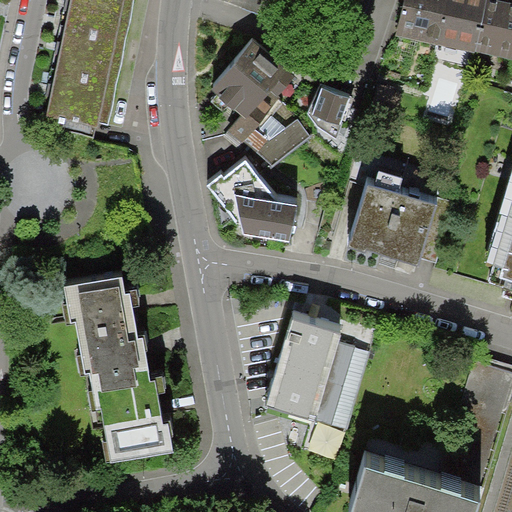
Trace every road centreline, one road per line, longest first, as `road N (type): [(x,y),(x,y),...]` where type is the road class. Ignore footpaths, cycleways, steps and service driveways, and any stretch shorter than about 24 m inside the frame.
road 1 (residential): [(0,410),(12,164),(35,0)]
road 2 (residential): [(511,337),(319,277),(197,264)]
road 3 (residential): [(197,264),(174,108),(176,0)]
road 4 (residential): [(180,0),(372,61),(387,0)]
road 5 (residential): [(244,478),(197,264)]
road 6 (residential): [(244,478),(75,511)]
